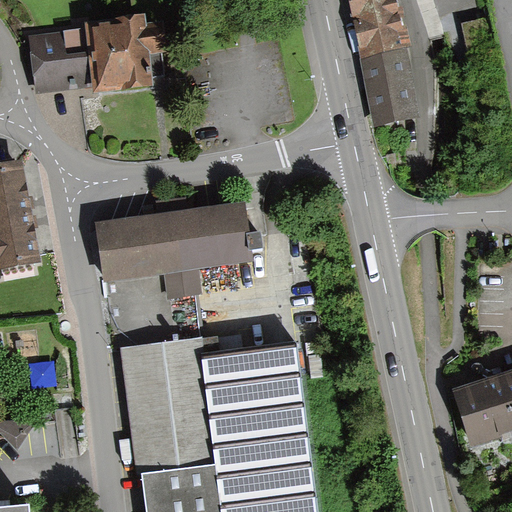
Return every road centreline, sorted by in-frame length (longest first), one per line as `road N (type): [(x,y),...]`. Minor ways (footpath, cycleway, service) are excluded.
road 1 (residential): [(469,511),(439,407),(432,348),(426,92),(410,11)]
road 2 (residential): [(68,186),(115,511)]
road 3 (secondary): [(433,511),(371,223)]
road 4 (residential): [(353,144),(68,186)]
road 5 (secondary): [(353,144),(322,0)]
